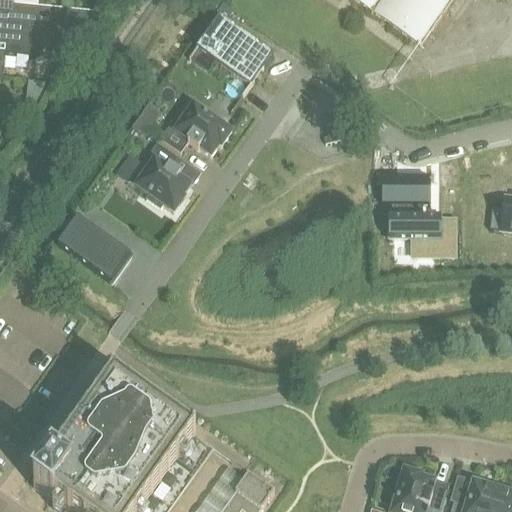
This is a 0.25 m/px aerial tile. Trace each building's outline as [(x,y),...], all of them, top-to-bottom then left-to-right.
[(350,0),(421,49),(455,0),(350,0)] [(0,5),(0,66),(3,66),(4,54),(66,60),(98,14),(14,6),(0,5)] [(199,51),(251,88),(242,100),(243,101),(256,82),(259,83),(262,79),(260,77),(264,71),(273,58),(219,20),(216,25),(189,63),(190,64),(199,51)] [(188,147),(198,154),(200,152),(211,160),(219,149),(221,150),(232,136),(221,128),(223,125),(209,114),(206,118),(187,105),(160,143),(181,157),(188,147)] [(324,141),(326,147),(343,143),(336,117),(325,120),(329,140),(324,141)] [(178,162),(157,147),(130,186),(149,199),(146,202),(161,213),(163,209),(174,217),(184,202),(182,201),(190,189),(179,181),(180,179),(170,172),(178,162)] [(511,159),(476,169),(482,194),(511,186),(511,159)] [(381,181),(381,209),(391,209),(391,221),(389,221),(389,243),(413,243),(413,261),(455,261),(455,225),(441,225),(441,221),(425,221),(425,220),(423,219),(423,209),(430,209),(430,181),(381,181)] [(492,211),(489,233),(501,235),(511,236),(511,202),(505,201),(504,212),(492,211)] [(131,260),(77,221),(58,249),(112,287),(131,260)] [(111,386),(106,393),(105,394),(103,396),(98,405),(97,405),(97,406),(96,406),(95,408),(94,409),(94,410),(89,417),(88,418),(88,417),(86,420),(86,421),(86,422),(81,429),(81,428),(80,430),(79,429),(78,432),(77,433),(72,440),(71,441),(69,444),(70,444),(69,445),(64,452),(63,453),(61,455),(61,456),(60,457),(61,457),(56,464),(55,464),(55,465),(54,465),(52,464),(50,467),(51,468),(44,477),(44,476),(42,479),(36,488),(34,491),(36,493),(37,492),(50,502),(53,504),(54,505),(54,504),(65,511),(144,511),(145,511),(144,511),(151,502),(153,500),(153,499),(159,490),(160,490),(162,488),(161,488),(162,487),(161,486),(166,479),(167,479),(168,478),(168,479),(170,476),(176,466),(177,467),(178,464),(185,455),(187,452),(193,443),(194,443),(195,442),(202,447),(202,446),(198,442),(197,443),(195,441),(196,440),(193,438),(192,439),(190,436),(189,437),(182,431),(179,429),(177,427),(174,425),(174,426),(166,420),(163,418),(164,417),(161,416),(158,414),(150,409),(147,407),(148,406),(145,404),(145,405),(142,403),(134,398),(135,397),(132,395),(130,393),(129,393),(126,391),(126,392),(119,386),(116,384),(116,383),(113,381),(111,384),(112,385),(111,386)] [(431,511),(429,511),(430,506),(432,500),(430,499),(434,485),(421,481),(422,479),(404,474),(400,486),(396,485),(391,502),(395,504),(392,511),(431,511)] [(224,511),(263,511),(270,503),(275,497),(265,490),(244,475),(243,476),(247,479),(224,511)] [(492,511),(498,493),(473,486),(466,509),(454,505),(451,511),(492,511)] [(511,511),(511,497),(498,493),(492,511),(511,511)]
